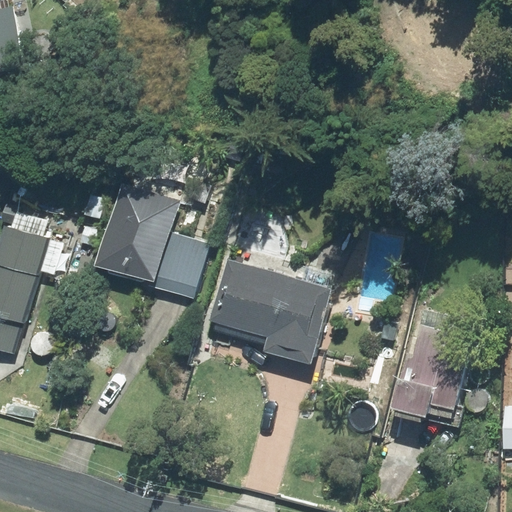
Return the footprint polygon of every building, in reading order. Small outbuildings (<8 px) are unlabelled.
[(447,2),(406,22),(426,65),(450,53),(469,94),(506,77),(498,59),(478,68),(447,2)] [(0,87),(8,85),(6,75),(33,69),(18,7),(0,11),(0,87)] [(129,164),(125,177),(133,179),(137,166),(129,164)] [(218,247),(182,237),(191,203),(129,187),(107,271),(164,286),(162,292),(204,303),(218,247)] [(96,197),(91,219),(107,222),(112,200),(96,197)] [(90,227),(85,244),(99,248),(104,231),(90,227)] [(0,351),(21,357),(30,325),(34,327),(58,242),(12,229),(0,271),(0,351)] [(404,236),(370,232),(361,312),(396,315),(404,236)] [(281,340),(277,355),(322,369),(344,293),(235,262),(218,322),(281,340)] [(407,414),(413,416),(411,422),(439,428),(441,422),(446,424),(447,419),(460,422),(480,341),(430,328),(423,359),(417,358),(411,386),(414,386),(407,414)]
